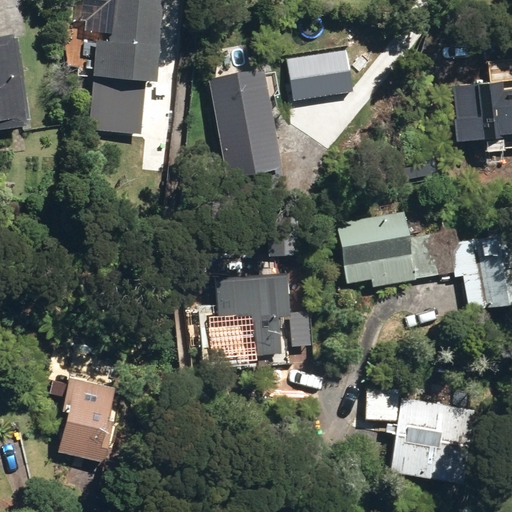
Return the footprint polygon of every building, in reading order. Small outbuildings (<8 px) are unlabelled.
[(100,14),(109,17),(116,10),(113,1),(109,0),(102,0),(97,5),(100,14)] [(99,77),(162,81),(167,0),(117,0),(115,24),(105,23),(103,25),(103,31),(104,33),(115,33),(114,41),(103,40),(99,77)] [(21,30),(0,33),(0,125),(34,121),(21,32),(21,30)] [(449,85),(453,142),(511,137),(511,58),(492,60),(494,81),(449,85)] [(211,75),(231,176),(286,166),(266,64),(211,75)] [(377,286),(442,273),(435,233),(412,237),(407,211),(339,223),(350,281),(375,277),(377,286)] [(435,233),(442,273),(467,269),(475,311),(511,303),(511,273),(505,235),(475,241),(472,226),(435,233)] [(271,233),(273,256),(303,254),(300,230),(271,233)] [(220,335),(221,357),(285,353),(282,316),(293,315),(294,345),(312,344),(309,310),(293,311),(291,272),(223,277),(225,320),(239,319),(240,334),(220,335)] [(100,497),(118,501),(129,460),(110,455),(115,430),(110,430),(120,388),(72,376),(54,448),(109,462),(100,497)] [(394,472),(468,483),(479,409),(402,398),(403,391),(372,386),(367,418),(391,422),(390,433),(400,434),(394,472)]
